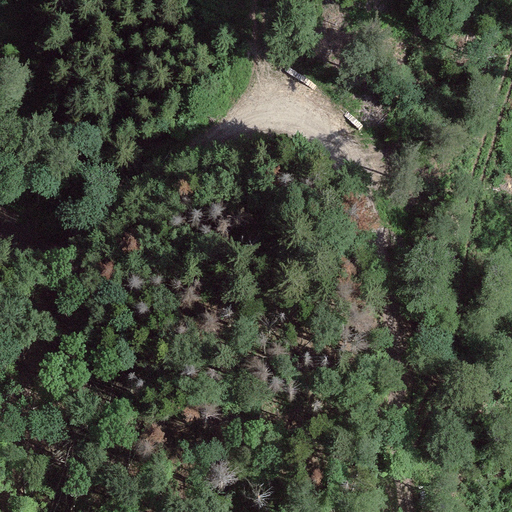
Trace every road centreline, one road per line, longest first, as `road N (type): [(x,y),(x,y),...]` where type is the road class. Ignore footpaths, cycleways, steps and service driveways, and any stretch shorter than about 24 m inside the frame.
road 1 (track): [(409,511),(369,203),(330,137),(295,121),(261,119),(215,138),(74,249),(43,250),(0,231)]
road 2 (track): [(511,88),(459,281),(452,359),(401,465)]
